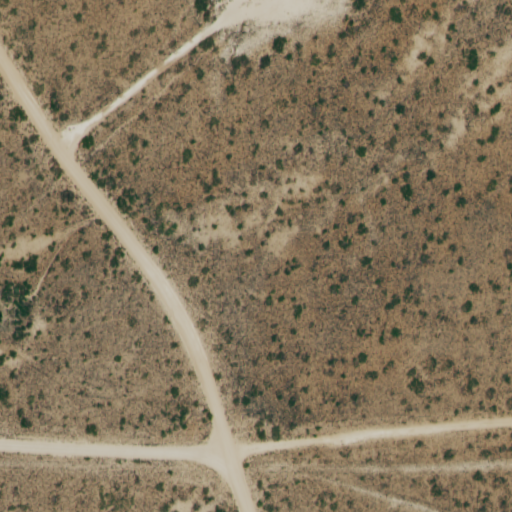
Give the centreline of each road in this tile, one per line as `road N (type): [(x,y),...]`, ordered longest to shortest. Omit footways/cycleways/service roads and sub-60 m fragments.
road 1 (residential): [(248,511),(210,389),(167,291),(0,56)]
road 2 (residential): [(0,433),(224,433),(511,419)]
